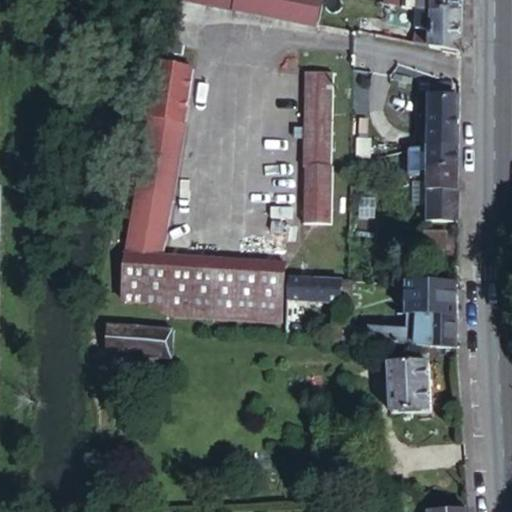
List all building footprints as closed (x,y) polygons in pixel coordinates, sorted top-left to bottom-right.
[(187,0),(187,1),(324,28),(329,0),(187,0)] [(407,0),(407,9),(422,12),(469,13),(468,0),(407,0)] [(422,12),(420,42),(469,52),(469,13),(422,12)] [(203,68),(169,61),(156,115),(178,120),(187,123),(190,123),(203,68)] [(311,79),(309,155),(335,156),(338,80),(311,79)] [(467,148),(468,97),(460,97),(461,87),(453,87),(453,82),(438,82),(436,143),(436,147),(467,148)] [(436,143),(438,97),(422,96),(421,143),(436,143)] [(178,120),(156,115),(138,254),(135,306),(158,307),(179,319),(294,327),(298,278),(298,265),(175,256),(190,123),(187,123),(178,120)] [(467,190),(467,148),(436,147),(434,190),(467,190)] [(335,156),(309,155),(308,173),(312,174),(310,229),(339,229),(341,173),(335,173),(335,156)] [(434,221),(466,222),(467,190),(434,190),(434,203),(434,221)] [(431,234),(430,246),(449,246),(449,234),(431,234)] [(349,281),(302,278),(301,298),(347,299),(349,281)] [(406,347),(465,347),(465,285),(412,285),(411,332),(407,332),(406,347)] [(337,343),(406,347),(407,332),(338,328),(337,343)] [(178,333),(115,329),(114,353),(177,358),(178,333)] [(435,362),(396,363),(397,412),(436,411),(435,362)]
